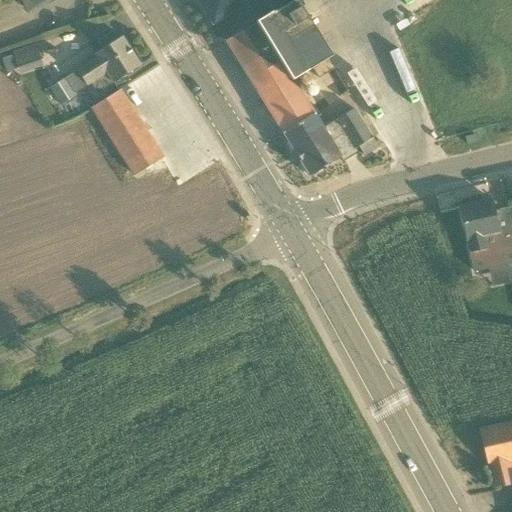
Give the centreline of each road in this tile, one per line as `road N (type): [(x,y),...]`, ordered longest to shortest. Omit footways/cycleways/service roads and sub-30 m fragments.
road 1 (unclassified): [(0,373),(292,232)]
road 2 (secondary): [(448,511),(292,232)]
road 3 (secondary): [(292,232),(143,0)]
road 4 (residential): [(292,232),(337,204),(511,163)]
